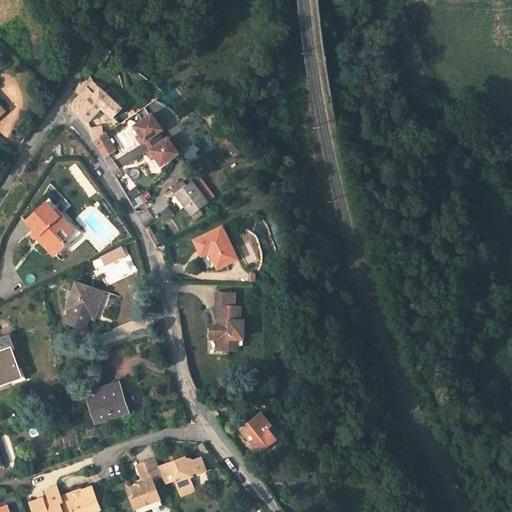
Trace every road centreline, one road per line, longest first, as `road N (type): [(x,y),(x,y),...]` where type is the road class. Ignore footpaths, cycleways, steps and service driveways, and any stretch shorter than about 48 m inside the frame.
road 1 (residential): [(275,511),(189,395),(142,235),(78,123),(58,115)]
road 2 (track): [(107,0),(58,115)]
